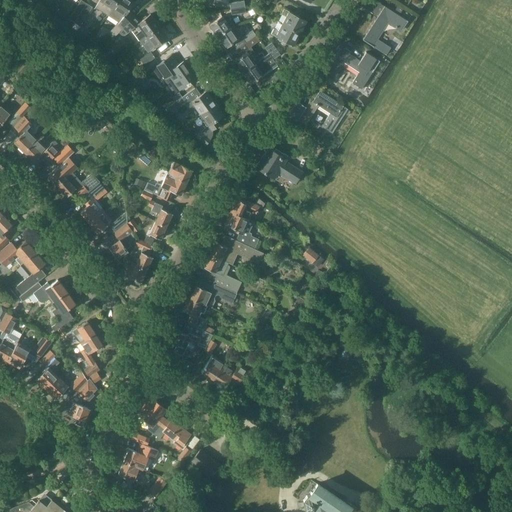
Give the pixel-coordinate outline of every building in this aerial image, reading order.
[(74,22),(86,3),(81,0),(80,0),(68,19),(74,22)] [(98,0),(95,7),(108,15),(117,0),(98,0)] [(110,31),(114,36),(134,16),(128,10),(134,1),(131,0),(117,0),(108,15),(119,22),(110,31)] [(229,3),(230,9),(245,6),(244,0),(229,3)] [(377,17),(363,40),(386,55),(390,48),(376,39),(387,21),(401,30),(408,21),(384,6),(382,9),(367,0),(363,0),(360,6),(377,17)] [(74,22),(80,26),(92,7),(86,3),(74,22)] [(245,6),(230,9),(231,14),(246,12),(245,6)] [(285,16),(282,23),(299,33),(306,20),(284,8),(281,14),(285,16)] [(134,16),(118,32),(120,33),(121,34),(122,35),(124,35),(125,35),(131,30),(139,40),(159,26),(150,14),(140,22),(134,16)] [(209,24),(217,36),(233,25),(234,24),(227,15),(221,16),(209,24)] [(299,33),(282,23),(278,31),(274,28),(271,34),(293,45),(299,33)] [(233,25),(217,36),(225,47),(237,39),(237,38),(240,36),(233,25)] [(159,26),(139,40),(140,42),(147,37),(154,47),(167,37),(159,26)] [(240,38),(244,43),(256,35),(252,30),(240,38)] [(256,35),(244,43),(248,48),(259,40),(256,35)] [(264,47),(269,53),(273,59),(280,54),(271,42),(264,47)] [(372,72),(379,61),(365,52),(360,60),(349,53),(350,51),(339,44),(323,69),(334,76),(344,61),(359,71),(352,83),(361,88),(372,72)] [(137,66),(139,68),(155,57),(150,51),(140,59),(142,62),(137,66)] [(234,60),(243,72),(255,63),(247,52),(234,60)] [(277,65),(273,59),(269,53),(255,63),(243,72),(251,83),(263,75),(259,70),(265,66),(265,67),(269,64),(272,69),(277,65)] [(169,75),(179,89),(195,78),(183,61),(178,65),(172,55),(156,66),(164,78),(169,75)] [(196,107),(200,113),(214,104),(211,100),(211,99),(205,91),(186,105),(190,111),(196,107)] [(318,105),(330,113),(322,126),(332,133),(347,109),(343,106),(339,103),(338,106),(317,93),(313,101),(310,99),(305,106),(297,101),(287,115),(296,121),(297,120),(305,125),(314,112),(318,105)] [(167,107),(173,111),(185,102),(181,97),(167,107)] [(24,103),(16,112),(21,117),(24,115),(30,108),(24,103)] [(1,104),(0,104),(0,125),(11,113),(1,104)] [(214,104),(200,113),(208,124),(201,132),(201,131),(196,136),(205,144),(210,140),(210,139),(211,137),(212,135),(212,133),(212,131),(212,129),(220,123),(216,119),(223,115),(215,104),(214,104)] [(14,142),(24,152),(36,139),(26,129),(32,123),(24,115),(22,117),(13,126),(21,134),(14,142)] [(36,139),(24,152),(34,161),(41,154),(48,161),(62,147),(55,141),(52,141),(45,147),(36,139)] [(48,176),(57,186),(72,173),(78,167),(68,157),(74,152),(67,144),(55,155),(62,163),(48,176)] [(167,172),(167,173),(186,182),(192,169),(181,164),(174,160),(175,158),(170,156),(173,150),(162,145),(159,151),(169,156),(169,157),(170,157),(168,161),(172,163),(168,172),(167,172)] [(276,148),(274,151),(268,147),(255,167),(273,179),(278,172),(295,183),(303,171),(285,160),(288,156),(276,148)] [(81,197),(86,193),(99,182),(99,181),(92,173),(81,183),(72,173),(57,186),(66,196),(75,189),(76,191),(81,197)] [(186,182),(167,173),(162,184),(156,183),(155,185),(147,182),(144,189),(170,200),(174,191),(180,194),(186,182)] [(144,187),(146,180),(137,176),(134,183),(144,187)] [(88,222),(102,211),(104,210),(93,198),(104,188),(99,182),(86,193),(91,199),(85,204),(86,206),(79,212),(88,222)] [(140,196),(150,200),(153,194),(143,190),(140,196)] [(236,198),(230,210),(248,219),(252,212),(256,214),(259,206),(255,204),(254,206),(236,198)] [(161,208),(155,221),(166,226),(172,213),(161,208)] [(248,219),(230,210),(224,223),(234,227),(233,230),(239,232),(236,240),(254,248),(258,239),(251,235),(251,233),(250,232),(255,222),(248,219)] [(114,233),(127,223),(128,222),(126,212),(111,223),(102,211),(88,222),(97,233),(106,226),(107,228),(110,226),(115,232),(114,233)] [(0,248),(1,247),(9,240),(2,233),(11,224),(2,214),(0,215),(0,248)] [(140,228),(133,219),(128,222),(127,223),(133,231),(134,233),(140,228)] [(166,226),(155,221),(150,233),(160,238),(166,226)] [(131,245),(125,236),(132,231),(133,231),(127,223),(114,233),(119,240),(108,247),(117,259),(128,251),(126,249),(131,245)] [(215,241),(209,254),(227,263),(228,262),(231,264),(236,252),(248,258),(249,258),(250,258),(252,259),(253,259),(254,259),(256,258),(257,258),(258,258),(259,257),(260,256),(260,255),(261,255),(262,252),(254,248),(236,240),(225,235),(221,244),(215,241)] [(127,260),(126,261),(146,269),(152,256),(149,255),(152,246),(147,243),(136,238),(133,244),(142,248),(141,251),(135,264),(127,260)] [(3,250),(0,252),(0,259),(1,260),(3,262),(5,261),(8,260),(12,256),(20,264),(21,264),(35,251),(26,240),(16,248),(11,241),(2,249),(3,250)] [(319,255),(309,247),(302,255),(312,263),(319,255)] [(30,275),(15,287),(22,294),(22,295),(32,286),(38,281),(46,275),(40,267),(45,263),(35,251),(21,264),(26,270),(30,275)] [(215,276),(213,282),(236,293),(241,281),(225,274),(229,266),(228,265),(227,264),(227,263),(209,254),(204,267),(210,270),(209,271),(209,272),(210,273),(211,274),(215,276)] [(146,269),(126,261),(124,266),(127,268),(125,274),(130,276),(130,277),(132,278),(130,283),(138,287),(140,282),(146,269)] [(321,279),(324,273),(317,270),(314,276),(321,279)] [(22,294),(19,297),(23,301),(26,299),(35,292),(40,299),(41,299),(41,300),(42,300),(42,301),(43,301),(44,301),(45,301),(46,301),(47,300),(49,299),(51,303),(66,291),(58,279),(50,285),(47,282),(42,286),(38,281),(32,286),(22,295),(22,294)] [(195,285),(190,298),(207,306),(207,305),(211,307),(214,300),(213,298),(213,296),(215,294),(217,293),(219,294),(221,295),(221,297),(231,302),(236,293),(213,282),(211,286),(206,284),(203,285),(202,288),(195,285)] [(56,323),(51,327),(54,331),(73,318),(68,309),(75,303),(66,291),(51,303),(56,309),(52,311),(57,317),(58,319),(57,321),(56,323)] [(194,326),(212,334),(214,329),(205,325),(207,322),(207,320),(206,319),(199,316),(200,312),(202,313),(203,312),(204,312),(207,306),(190,298),(184,310),(190,313),(186,322),(194,326)] [(0,320),(1,321),(6,312),(10,303),(5,300),(2,306),(1,306),(0,307),(0,320)] [(10,334),(18,319),(6,312),(1,321),(0,323),(0,328),(3,330),(0,334),(0,336),(3,339),(1,343),(0,344),(0,356),(7,360),(15,345),(14,345),(18,339),(10,334)] [(76,335),(81,342),(95,333),(87,321),(77,328),(80,333),(76,335)] [(175,328),(170,341),(176,344),(174,349),(175,351),(180,353),(182,353),(185,347),(192,350),(195,344),(197,345),(199,342),(206,345),(209,339),(210,340),(212,334),(194,326),(186,322),(181,331),(175,328)] [(62,326),(57,329),(61,335),(66,332),(62,326)] [(95,333),(81,342),(85,349),(81,351),(90,365),(84,369),(89,376),(90,375),(94,382),(100,378),(96,371),(99,369),(89,353),(103,344),(95,333)] [(32,350),(40,357),(51,342),(43,336),(32,350)] [(211,340),(204,349),(210,353),(217,344),(211,340)] [(17,342),(7,360),(19,367),(29,349),(17,342)] [(55,363),(51,360),(55,356),(50,351),(40,361),(45,366),(48,363),(51,367),(55,363)] [(201,372),(212,379),(223,363),(212,355),(201,372)] [(223,363),(212,379),(224,387),(228,382),(234,386),(239,378),(241,380),(247,370),(238,365),(235,370),(223,363)] [(35,379),(45,389),(57,377),(47,367),(44,371),(35,379)] [(69,385),(77,392),(88,381),(82,372),(69,385)] [(57,377),(45,389),(55,399),(63,391),(65,393),(70,388),(58,376),(57,377)] [(75,423),(82,426),(89,408),(79,404),(84,400),(85,401),(87,400),(88,401),(94,395),(93,394),(97,389),(91,380),(90,379),(88,381),(77,392),(64,405),(71,408),(68,414),(77,417),(75,423)] [(151,419),(160,426),(165,419),(156,412),(161,406),(151,398),(139,415),(149,422),(151,419)] [(160,426),(154,434),(157,436),(156,437),(159,440),(165,432),(176,440),(174,442),(183,449),(189,441),(186,440),(190,434),(184,430),(183,431),(170,422),(165,419),(160,426)] [(131,438),(141,442),(147,445),(149,439),(134,433),(131,438)] [(194,434),(188,443),(192,446),(198,437),(194,434)] [(158,450),(146,445),(147,445),(141,442),(138,452),(129,448),(123,461),(142,469),(146,471),(152,457),(154,458),(158,450)] [(178,457),(183,461),(191,451),(186,447),(178,457)] [(219,463),(200,449),(190,461),(209,476),(219,463)] [(142,469),(123,461),(118,474),(133,480),(135,475),(139,476),(142,469)] [(149,490),(156,495),(167,482),(159,476),(149,490)] [(344,511),(349,506),(316,483),(308,495),(309,495),(304,502),(305,509),(308,511),(344,511)] [(8,508),(7,511),(16,511),(17,511),(25,511),(60,511),(63,508),(52,499),(48,503),(45,501),(43,503),(39,499),(34,505),(28,501),(8,508)]
